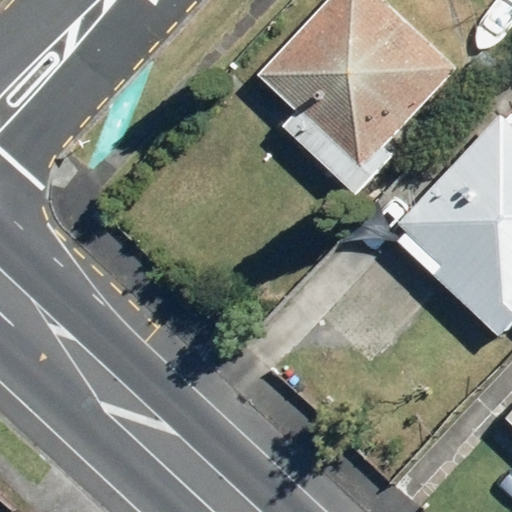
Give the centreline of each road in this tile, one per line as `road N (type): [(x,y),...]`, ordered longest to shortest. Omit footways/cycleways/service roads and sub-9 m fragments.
road 1 (primary): [(243,511),(0,282)]
road 2 (residential): [(111,0),(0,125)]
